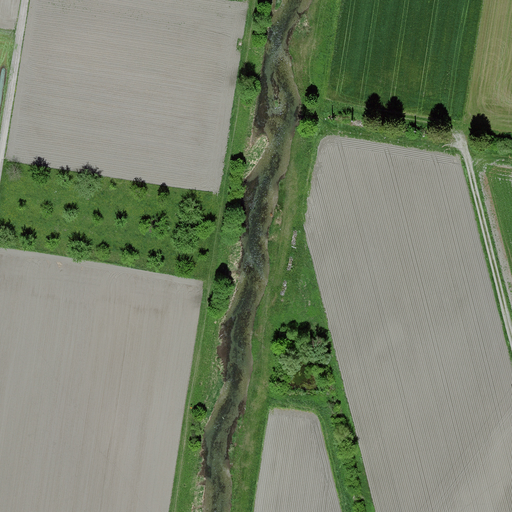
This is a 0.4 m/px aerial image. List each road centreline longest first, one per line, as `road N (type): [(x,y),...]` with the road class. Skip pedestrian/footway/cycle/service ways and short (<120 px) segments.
road 1 (track): [(511,278),(485,168),(463,131),(484,0)]
road 2 (track): [(0,187),(29,0)]
